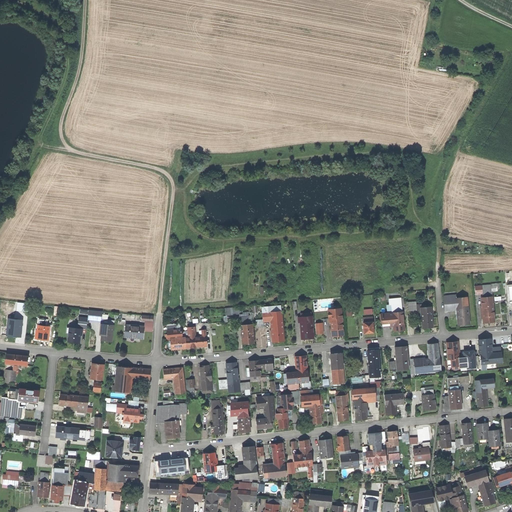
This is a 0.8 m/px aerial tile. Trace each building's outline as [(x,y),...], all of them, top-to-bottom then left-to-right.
[(475,296),(492,295),(493,292),(497,292),(501,284),(474,287),(475,296)] [(458,326),(470,325),(467,298),(456,299),(456,295),(443,296),(444,312),(456,311),(458,326)] [(402,310),(401,297),(389,298),(389,306),(391,306),(392,311),(402,310)] [(495,323),(493,297),(480,298),(481,308),(480,308),(481,320),(482,320),(483,324),(495,323)] [(408,303),(408,312),(417,311),(416,303),(408,303)] [(271,322),(272,343),(284,342),(281,306),(262,308),(263,320),(263,323),(271,322)] [(422,329),(434,328),(432,307),(420,308),(422,329)] [(79,316),(88,317),(89,309),(80,308),(79,316)] [(344,336),(342,309),(328,310),(329,324),(330,324),(332,337),(344,336)] [(89,310),(88,321),(102,322),(102,320),(102,315),(103,312),(89,310)] [(394,332),(405,331),(404,312),(381,314),(381,325),(390,324),(390,328),(393,327),(394,332)] [(240,326),(252,325),(252,321),(249,321),(249,313),(243,313),(243,315),(239,315),(240,326)] [(302,340),(314,339),(312,313),(302,314),(302,317),(297,318),(298,324),(300,324),(302,340)] [(79,318),(77,329),(87,330),(88,321),(88,319),(79,318)] [(364,334),(375,333),(373,318),(363,318),(364,334)] [(22,321),(9,320),(7,336),(20,337),(22,321)] [(50,328),(46,328),(47,321),(39,320),(38,327),(37,327),(37,331),(35,331),(34,339),(49,341),(50,328)] [(115,321),(102,320),(102,322),(101,325),(100,324),(99,336),(101,337),(100,342),(113,343),(115,321)] [(323,324),(316,324),(316,335),(324,335),(323,324)] [(144,340),(145,326),(125,325),(124,338),(144,340)] [(240,326),(242,345),(255,344),(253,325),(252,325),(240,326)] [(186,338),(187,350),(208,348),(207,329),(201,329),(201,336),(196,336),(196,327),(187,328),(188,337),(186,338)] [(69,328),(67,343),(80,344),(81,336),(82,336),(83,330),(77,329),(69,328)] [(170,339),(183,338),(182,329),(167,331),(168,341),(170,341),(170,339)] [(183,338),(170,339),(170,341),(171,351),(187,350),(186,338),(183,338)] [(478,340),(481,371),(493,370),(493,365),(502,364),(501,353),(493,354),(492,349),(491,339),(478,340)] [(458,342),(447,343),(449,367),(451,368),(452,372),(460,371),(459,367),(467,366),(466,358),(459,358),(458,342)] [(493,354),(501,353),(507,353),(506,342),(498,343),(498,348),(492,349),(493,354)] [(415,375),(441,372),(438,344),(428,345),(429,359),(414,360),(415,375)] [(397,371),(409,371),(407,347),(395,348),(396,362),(397,371)] [(369,376),(369,378),(380,377),(378,350),(367,351),(369,376)] [(467,366),(467,369),(479,368),(478,357),(474,357),(473,352),(466,353),(466,358),(467,366)] [(330,355),(332,385),(345,384),(342,353),(330,355)] [(28,356),(6,354),(5,365),(14,365),(13,371),(16,371),(18,371),(19,366),(27,367),(28,356)] [(288,385),(289,391),(299,390),(299,384),(309,383),(307,355),(295,356),(296,372),(286,373),(287,385),(288,385)] [(272,360),(260,361),(261,370),(266,369),(266,371),(273,371),(272,360)] [(261,370),(260,361),(249,362),(250,383),(267,381),(267,375),(262,375),(261,370)] [(229,393),(241,391),(241,384),(240,379),(238,379),(236,363),(226,364),(228,384),(229,393)] [(105,365),(91,364),(90,380),(103,381),(105,365)] [(200,366),(202,394),(213,394),(211,371),(210,371),(209,365),(200,366)] [(150,381),(151,369),(117,366),(115,386),(113,386),(112,391),(132,393),(134,380),(150,381)] [(183,367),(163,370),(164,380),(173,379),(175,395),(186,394),(183,367)] [(4,383),(15,384),(16,371),(13,371),(5,370),(4,383)] [(352,385),(370,383),(369,378),(369,376),(359,378),(353,378),(351,378),(352,385)] [(468,377),(458,378),(459,385),(469,384),(468,377)] [(450,410),(462,409),(459,385),(458,378),(447,379),(450,410)] [(476,398),(477,408),(488,407),(486,389),(494,388),(493,379),(474,381),(476,392),(473,393),(473,398),(476,398)] [(195,388),(194,380),(186,381),(187,394),(195,391),(195,388)] [(102,384),(94,383),(93,393),(100,394),(102,384)] [(241,384),(241,391),(245,391),(245,396),(251,396),(250,383),(241,384)] [(421,396),(423,412),(436,410),(433,388),(421,389),(422,396),(421,396)] [(20,402),(38,404),(39,390),(19,389),(19,390),(10,389),(9,399),(18,400),(17,402),(20,402)] [(336,395),(338,422),(349,421),(348,402),(349,402),(348,394),(346,394),(346,389),(331,390),(331,394),(336,395)] [(355,400),(356,421),(367,420),(366,403),(376,403),(375,389),(351,390),(352,400),(355,400)] [(291,392),(292,395),(292,402),(296,405),(300,405),(300,396),(300,392),(291,392)] [(404,393),(384,395),(386,416),(397,415),(396,406),(405,405),(404,393)] [(89,397),(60,394),(59,406),(78,408),(77,413),(87,414),(89,397)] [(300,396),(301,408),(309,407),(311,425),(322,424),(321,414),(324,414),(323,394),(310,396),(300,396)] [(276,414),(276,420),(278,420),(279,428),(288,428),(287,418),(292,417),(292,410),(293,410),(292,402),(292,395),(276,396),(278,414),(276,414)] [(255,418),(256,432),(273,430),(272,419),(275,419),(273,405),(275,405),(274,396),(256,398),(258,410),(263,410),(264,417),(255,418)] [(1,416),(21,418),(22,408),(19,407),(20,402),(17,402),(18,400),(9,399),(3,399),(1,416)] [(212,409),(220,409),(219,400),(211,401),(212,409)] [(238,418),(250,417),(248,401),(230,403),(231,417),(237,416),(238,418)] [(129,405),(117,404),(116,414),(124,414),(123,425),(131,426),(131,423),(139,423),(139,420),(143,420),(144,415),(140,415),(140,409),(129,407),(129,405)] [(156,424),(164,423),(178,421),(180,421),(180,415),(187,415),(187,404),(180,405),(163,406),(158,407),(156,424)] [(214,436),(225,434),(222,408),(220,409),(212,409),(214,426),(210,426),(211,430),(214,430),(214,436)] [(251,432),(250,417),(238,418),(239,434),(251,432)] [(511,419),(503,420),(506,443),(511,442),(511,419)] [(164,423),(166,440),(180,439),(178,421),(164,423)] [(474,447),(471,423),(461,424),(463,440),(464,446),(464,448),(474,447)] [(488,440),(488,432),(487,424),(476,425),(478,441),(488,440)] [(36,426),(20,425),(20,427),(19,435),(23,436),(35,437),(36,426)] [(449,425),(438,426),(441,449),(452,448),(451,443),(449,425)] [(80,429),(57,426),(55,438),(59,438),(59,440),(65,440),(66,439),(72,440),(79,440),(79,436),(80,430),(80,429)] [(418,429),(420,444),(422,444),(432,443),(430,428),(418,429)] [(385,450),(386,455),(396,454),(395,446),(399,446),(398,431),(387,432),(387,442),(385,442),(385,450)] [(500,446),(499,431),(488,432),(488,440),(489,447),(500,446)] [(372,451),(365,451),(366,467),(387,466),(386,455),(385,450),(381,451),(381,442),(382,442),(381,433),(367,434),(368,446),(372,446),(372,451)] [(79,440),(72,440),(72,447),(84,448),(85,440),(81,440),(82,436),(79,436),(79,440)] [(348,436),(337,437),(341,471),(360,469),(358,454),(350,455),(348,436)] [(140,452),(141,438),(134,438),(134,440),(131,439),(130,448),(133,448),(133,451),(140,452)] [(318,441),(320,459),(334,458),(332,440),(318,441)] [(455,440),(455,443),(455,449),(460,448),(461,446),(464,446),(463,440),(460,440),(455,440)] [(123,443),(108,441),(106,457),(122,459),(123,443)] [(299,455),(311,453),(311,448),(309,448),(308,441),(299,442),(300,452),(299,455)] [(262,465),(264,479),(286,477),(283,444),(271,445),(273,463),(262,465)] [(57,448),(49,447),(48,456),(56,457),(57,448)] [(234,469),(235,481),(242,480),(258,479),(255,447),(242,448),(243,465),(238,466),(239,468),(234,469)] [(423,448),(413,450),(414,463),(430,461),(429,448),(423,448)] [(203,455),(205,473),(215,472),(219,472),(219,467),(218,458),(216,459),(215,453),(203,455)] [(313,465),(311,453),(299,455),(293,455),(294,463),(295,468),(310,467),(313,467),(313,465)] [(162,458),(163,465),(165,465),(166,472),(179,470),(178,463),(180,463),(179,456),(162,458)] [(93,469),(95,469),(95,468),(107,470),(109,470),(109,464),(111,464),(107,461),(94,461),(93,469)] [(295,468),(294,463),(287,464),(288,475),(295,474),(295,468)] [(111,464),(109,464),(109,470),(107,482),(124,483),(126,483),(126,478),(138,479),(139,466),(125,465),(111,464)] [(322,464),(313,465),(313,467),(313,478),(314,483),(318,483),(318,475),(322,475),(322,464)] [(227,466),(219,467),(219,472),(215,472),(217,482),(229,482),(227,466)] [(499,489),(509,485),(511,494),(511,466),(507,468),(508,472),(495,477),(499,489)] [(94,490),(98,490),(105,491),(106,491),(106,482),(107,470),(95,468),(95,469),(94,490)] [(63,485),(68,486),(68,474),(64,474),(65,470),(55,469),(53,486),(63,487),(63,485)] [(484,508),(497,504),(493,492),(494,492),(492,482),(489,483),(485,470),(464,477),(467,489),(473,487),(473,489),(478,487),(484,508)] [(7,475),(4,475),(3,485),(18,486),(19,473),(7,472),(7,475)] [(40,482),(51,483),(52,474),(40,473),(40,482)] [(75,481),(71,505),(85,507),(89,484),(75,481)] [(51,483),(40,482),(39,482),(37,498),(50,499),(51,483)] [(124,492),(124,483),(107,482),(106,482),(106,491),(124,492)] [(453,511),(466,511),(459,482),(436,489),(439,501),(450,498),(453,511)] [(169,504),(181,505),(183,485),(150,483),(149,494),(169,496),(169,504)] [(233,484),(233,490),(250,491),(249,502),(256,503),(258,483),(242,483),(239,483),(239,485),(233,484)] [(204,511),(217,511),(219,499),(226,499),(228,486),(207,484),(204,511)] [(64,487),(63,497),(71,497),(73,486),(68,486),(63,485),(63,487),(64,487)] [(183,485),(181,505),(180,511),(192,511),(194,501),(201,502),(203,488),(195,488),(195,486),(183,485)] [(53,486),(52,486),(51,500),(54,500),(54,504),(59,504),(60,501),(63,501),(63,497),(64,487),(63,487),(53,486)] [(89,501),(89,507),(104,510),(106,496),(104,496),(105,491),(98,490),(98,494),(95,494),(95,496),(92,495),(91,501),(89,501)] [(231,490),(229,511),(241,511),(243,502),(249,502),(250,491),(233,490),(231,490)] [(424,511),(423,505),(434,503),(431,490),(408,494),(411,511),(424,511)] [(294,492),(293,499),(304,500),(305,493),(294,492)] [(310,494),(308,511),(318,511),(319,507),(331,508),(332,496),(322,495),(310,494)] [(281,508),(292,509),(293,500),(282,499),(281,506),(281,508)] [(292,509),(291,511),(302,511),(304,500),(293,499),(293,500),(292,509)] [(382,511),(395,511),(396,504),(383,502),(383,506),(382,511)]
